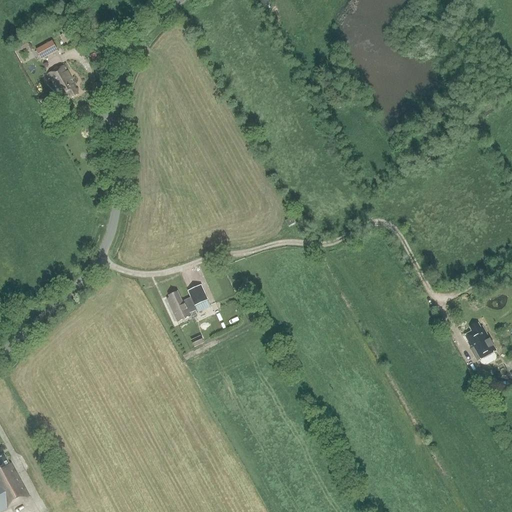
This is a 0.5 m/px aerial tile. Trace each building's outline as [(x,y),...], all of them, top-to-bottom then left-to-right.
[(18,44),(21,50),(29,46),(25,40),(18,44)] [(70,99),(78,94),(73,84),(75,83),(64,66),(48,75),(58,94),(59,93),(62,98),(68,95),(70,99)] [(344,74),(338,78),(341,83),(347,79),(344,74)] [(288,226),(294,223),(291,218),(286,221),(288,226)] [(189,313),(196,310),(197,313),(210,307),(207,300),(201,286),(188,291),(191,298),(182,302),(177,292),(169,296),(170,298),(167,299),(177,322),(191,316),(189,313)] [(468,342),(477,359),(478,361),(480,360),(482,363),(484,365),(487,364),(494,361),(495,358),(496,356),(493,352),(496,351),(482,327),(480,328),(480,327),(478,328),(475,324),(469,327),(471,331),(465,334),(468,342)] [(204,343),(201,336),(191,341),(194,347),(204,343)] [(0,511),(28,496),(10,463),(8,464),(3,454),(0,455),(0,511)]
